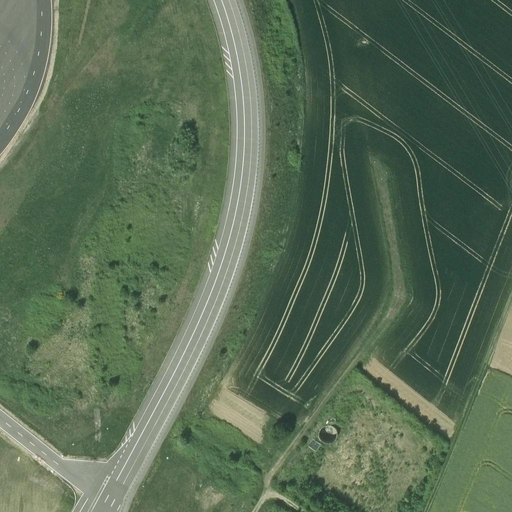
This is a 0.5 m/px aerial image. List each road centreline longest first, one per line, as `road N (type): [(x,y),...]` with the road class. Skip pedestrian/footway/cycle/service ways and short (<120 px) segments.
road 1 (unknown): [(224,0),(241,57),(248,134),(231,243),(205,316),(141,443),(97,479),(77,511)]
road 2 (track): [(278,276),(247,366),(234,444),(258,460),(268,491),(349,389),(369,395),(408,435)]
road 3 (track): [(425,511),(511,292)]
road 4 (unknown): [(44,0),(32,87),(0,143)]
